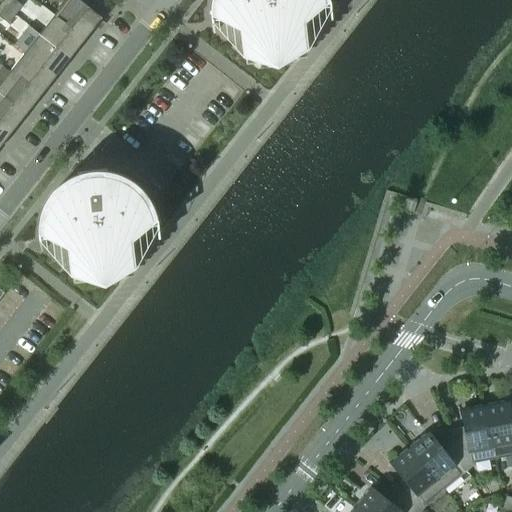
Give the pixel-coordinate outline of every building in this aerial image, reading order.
[(15,15),(22,7),(13,0),(11,0),(5,8),(15,15)] [(100,17),(78,0),(66,0),(54,16),(84,39),(84,38),(101,17),(100,16),(100,17)] [(304,10),(330,7),(328,0),(212,0),(211,4),(211,13),(211,21),(237,18),(240,26),(244,57),(306,49),(306,43),(303,18),(304,10)] [(0,18),(8,24),(15,15),(5,8),(0,14),(0,18)] [(84,39),(54,16),(39,35),(69,58),(70,57),(77,47),(79,48),(78,49),(79,50),(87,40),(84,38),(84,39)] [(69,58),(39,35),(24,53),(54,77),(55,76),(62,66),(64,67),(63,68),(64,69),(72,59),(70,57),(69,58)] [(57,78),(55,76),(54,77),(24,53),(10,72),(39,96),(40,95),(48,85),(49,86),(48,87),(49,87),(57,78)] [(39,96),(10,72),(0,84),(0,95),(25,114),(33,104),(34,105),(33,106),(34,106),(42,97),(40,95),(39,96)] [(25,114),(0,95),(0,125),(10,133),(18,123),(19,124),(20,125),(27,116),(25,114)] [(10,133),(0,125),(0,145),(3,142),(4,143),(5,144),(12,134),(10,133)] [(149,200),(145,195),(145,194),(139,188),(132,182),(124,178),(116,174),(107,173),(107,174),(76,178),(76,176),(68,180),(61,185),(54,191),(49,198),(44,206),(42,213),(40,219),(39,226),(38,233),(39,240),(65,237),(68,244),(72,275),(134,268),(131,237),(132,229),(158,226),(157,219),(155,213),(153,206),(149,200)] [(511,423),(507,402),(484,407),(494,460),(511,456),(511,423)] [(494,460),(484,407),(461,411),(465,432),(449,435),(452,441),(467,471),(473,466),(472,464),(494,460)] [(467,471),(452,441),(441,450),(427,433),(409,448),(443,490),(467,471)] [(443,490),(409,448),(391,463),(407,484),(398,496),(418,511),(420,511),(426,505),(425,504),(443,490)] [(361,511),(418,511),(398,496),(391,505),(370,489),(356,507),(361,511)] [(511,511),(511,499),(504,497),(500,511),(503,511),(511,511)]
